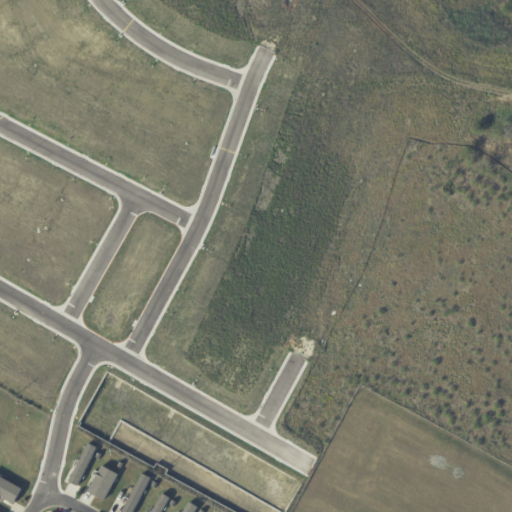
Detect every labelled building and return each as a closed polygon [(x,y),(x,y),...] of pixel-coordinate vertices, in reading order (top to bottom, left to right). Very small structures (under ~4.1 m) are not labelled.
[(511,139),(511,172),(511,170),(500,166),(502,160),(489,155),(495,139),(508,144),(510,139),(511,139)] [(95,446),(86,443),(70,483),(79,486),(95,446)] [(89,493),(106,500),(117,473),(100,466),(89,493)] [(133,511),(150,478),(142,474),(122,511),(133,511)] [(0,495),(15,503),(22,488),(0,477),(0,495)] [(161,511),(169,498),(161,494),(151,511),(161,511)] [(181,511),(192,511),(195,506),(186,501),(181,511)]
